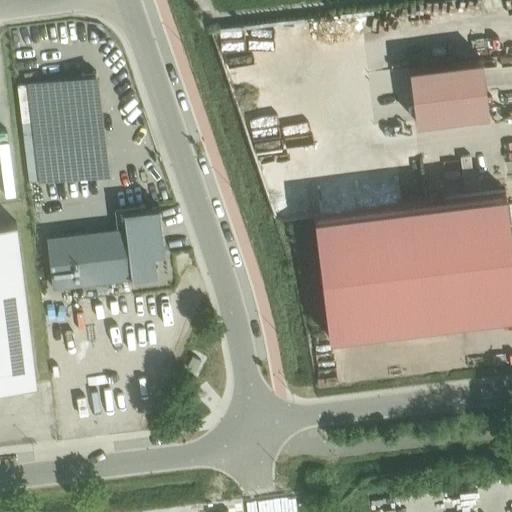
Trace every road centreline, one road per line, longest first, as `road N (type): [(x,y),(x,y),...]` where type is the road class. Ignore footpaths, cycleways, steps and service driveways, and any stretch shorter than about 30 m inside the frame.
road 1 (unclassified): [(126,0),(230,299),(259,444)]
road 2 (unclassified): [(259,444),(314,413),(511,388)]
road 3 (unclassified): [(0,477),(259,444)]
